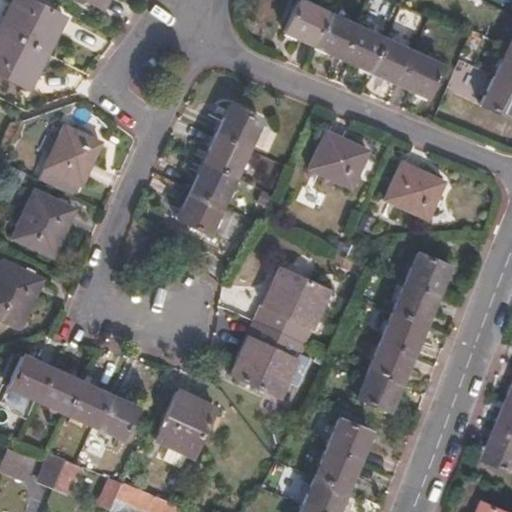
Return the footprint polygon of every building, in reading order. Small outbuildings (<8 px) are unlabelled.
[(12,0),(0,26),(0,31),(45,54),(52,41),(49,39),(60,17),(27,0),(12,0)] [(285,33),(313,46),(328,15),(299,2),(285,33)] [(328,15),(313,46),(342,60),(356,28),(328,15)] [(356,28),(342,60),(371,74),(385,42),(356,28)] [(38,69),(45,54),(0,31),(0,76),(23,88),(34,67),(38,69)] [(385,42),(371,74),(398,87),(413,55),(385,42)] [(493,80),(511,89),(511,56),(506,53),(493,80)] [(413,55),(398,87),(425,100),(440,67),(413,55)] [(446,87),(477,98),(486,74),(455,63),(446,87)] [(511,122),(511,120),(511,89),(493,80),(480,107),(511,122)] [(215,136),(247,150),(260,121),(229,106),(215,136)] [(99,144),(63,126),(43,169),(80,186),(99,144)] [(366,152),(324,133),(308,170),(350,190),(366,152)] [(234,178),(247,150),(215,136),(202,164),(234,178)] [(234,178),(202,164),(189,192),(221,207),(234,178)] [(425,220),(443,184),(400,165),(383,201),(425,220)] [(10,239),(51,257),(72,210),(33,191),(10,239)] [(221,207),(189,192),(176,220),(208,235),(221,207)] [(404,283),(437,296),(448,268),(416,254),(404,283)] [(0,261),(0,318),(19,327),(40,281),(0,261)] [(275,286),(257,324),(303,345),(327,292),(278,270),(272,284),(275,286)] [(392,312),(425,325),(437,296),(404,283),(392,312)] [(380,341),(413,355),(425,325),(392,312),(380,341)] [(257,324),(255,323),(247,340),(250,342),(240,364),(236,362),(230,375),(278,397),(286,382),(299,352),(303,345),(257,324)] [(368,370),(401,384),(413,355),(380,341),(368,370)] [(316,359),(299,352),(286,382),(302,389),(316,359)] [(36,402),(51,370),(21,357),(7,389),(36,402)] [(65,415),(79,383),(51,370),(36,402),(65,415)] [(389,413),(401,384),(368,370),(356,399),(389,413)] [(93,428),(107,396),(79,383),(65,415),(93,428)] [(135,408),(107,396),(93,428),(121,440),(135,408)] [(187,455),(192,457),(214,409),(200,403),(199,406),(176,396),(156,440),(168,446),(187,455)] [(511,406),(501,432),(511,436),(511,406)] [(326,449),(358,462),(370,434),(337,420),(326,449)] [(511,436),(501,432),(489,461),(511,470),(511,436)] [(187,455),(168,446),(162,460),(180,469),(187,455)] [(314,477),(346,491),(358,462),(326,449),(314,477)] [(53,489),(65,460),(50,455),(39,483),(53,489)] [(301,507),(312,511),(336,511),(346,491),(314,477),(301,507)] [(122,484),(108,478),(97,506),(110,511),(116,498),(122,484)] [(175,511),(178,507),(122,484),(116,498),(150,511),(175,511)]
